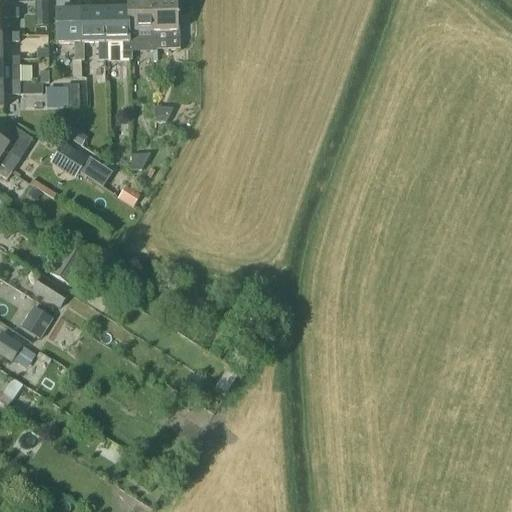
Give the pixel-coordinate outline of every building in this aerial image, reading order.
[(131,45),(132,52),(155,52),(155,50),(155,35),(153,35),(151,0),(129,0),(127,0),(128,10),(128,45),(131,45)] [(176,0),(151,0),(153,35),(155,35),(155,50),(179,50),(179,31),(177,31),(176,0)] [(48,3),(35,3),(35,28),(48,27),(48,3)] [(0,36),(2,37),(2,33),(1,33),(1,18),(19,18),(19,9),(0,9),(0,36)] [(80,46),(83,46),(83,44),(98,44),(98,62),(107,61),(107,45),(104,45),(104,10),(79,11),(80,46)] [(128,10),(104,10),(104,45),(107,45),(107,61),(107,63),(129,63),(129,60),(132,60),(132,52),(131,45),(128,45),(128,10)] [(84,62),(83,46),(80,46),(79,11),(55,11),(56,45),(74,44),(74,62),(72,62),(73,79),(81,78),(80,62),(84,62)] [(19,33),(2,33),(2,37),(0,36),(0,60),(2,60),(2,58),(1,43),(19,42),(19,33)] [(40,49),(40,59),(48,59),(48,49),(40,49)] [(0,60),(0,85),(3,85),(3,82),(19,82),(19,57),(2,58),(2,60),(0,60)] [(48,72),(39,72),(39,84),(48,84),(48,72)] [(0,110),(3,110),(2,95),(42,94),(42,84),(19,85),(19,82),(3,82),(3,85),(0,85),(0,110)] [(63,86),(64,105),(80,105),(79,85),(63,86)] [(173,109),(154,107),(154,123),(166,123),(173,109)] [(0,165),(4,168),(12,156),(20,161),(33,140),(12,126),(2,141),(0,140),(0,165)] [(67,138),(81,147),(87,137),(73,128),(67,138)] [(62,142),(53,158),(79,174),(88,159),(62,142)] [(131,172),(131,142),(120,142),(120,172),(131,172)] [(149,155),(131,155),(132,171),(141,171),(149,155)] [(12,173),(4,168),(0,165),(0,176),(6,181),(12,173)] [(34,203),(41,194),(32,188),(26,196),(34,203)] [(139,198),(125,189),(119,199),(133,208),(139,198)] [(57,260),(79,273),(87,260),(66,246),(57,260)] [(57,260),(49,273),(70,286),(79,273),(57,260)] [(32,292),(59,309),(69,294),(42,276),(32,292)] [(33,306),(20,327),(40,340),(53,319),(33,306)] [(22,345),(2,332),(0,334),(0,355),(11,363),(22,345)] [(11,401),(1,395),(0,395),(0,411),(3,414),(11,401)]
